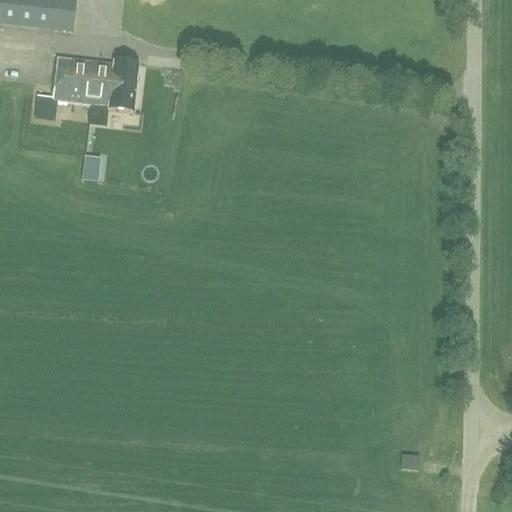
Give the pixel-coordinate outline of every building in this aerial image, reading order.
[(0,0),(0,30),(73,39),(77,0),(0,0)] [(112,64),(112,67),(55,61),(51,104),(108,110),(107,113),(132,115),(137,67),(112,64)] [(176,96),(164,98),(167,114),(179,111),(176,96)] [(99,177),(100,161),(84,159),(83,175),(99,177)] [(418,474),(419,461),(402,460),(401,473),(418,474)]
